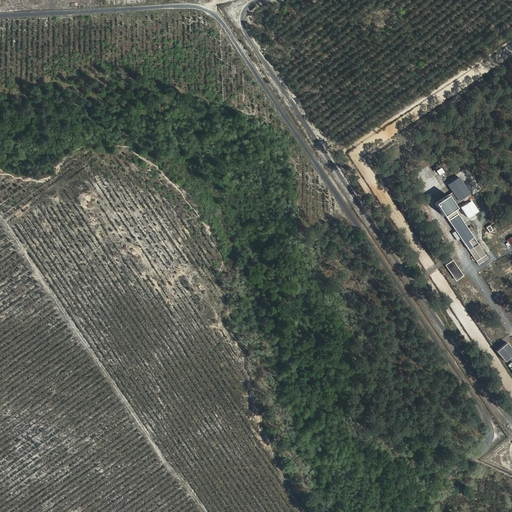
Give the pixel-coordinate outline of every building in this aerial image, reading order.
[(447,185),(458,202),(470,194),(459,177),(447,185)] [(446,195),(433,202),(441,215),(445,213),(479,265),(489,259),(446,195)] [(466,218),(477,211),(470,200),(459,207),(466,218)] [(453,261),(446,265),(456,280),(464,276),(453,261)] [(511,349),(507,343),(496,351),(505,361),(511,355),(511,349)]
